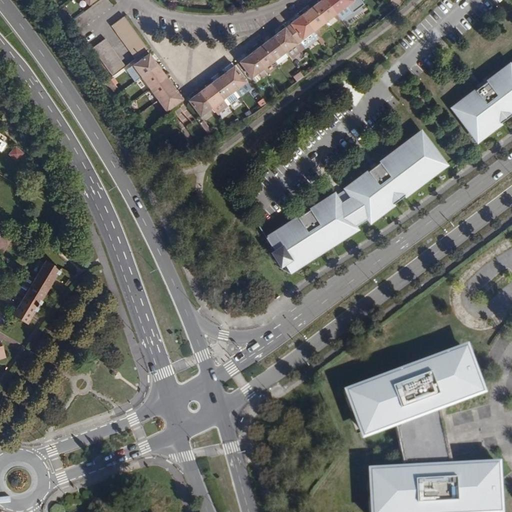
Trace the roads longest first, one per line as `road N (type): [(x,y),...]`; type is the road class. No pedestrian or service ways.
road 1 (secondary): [(0,57),(101,224),(164,402)]
road 2 (secondary): [(216,413),(511,194)]
road 3 (secondary): [(180,310),(89,130),(0,3)]
road 4 (secondary): [(511,155),(285,325)]
road 5 (residential): [(276,186),(474,0)]
road 6 (residential): [(145,0),(202,22),(251,17),(295,0)]
road 7 (tertiary): [(164,402),(33,460)]
road 8 (tertiary): [(43,484),(175,434)]
